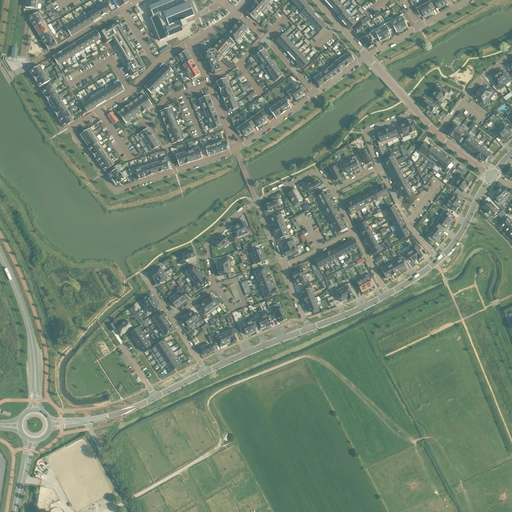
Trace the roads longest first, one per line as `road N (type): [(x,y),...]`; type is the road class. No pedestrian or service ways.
road 1 (residential): [(71,129),(114,189),(235,150)]
road 2 (residential): [(171,319),(215,286),(207,243),(256,201)]
road 3 (tertiary): [(35,378),(28,323),(0,253)]
